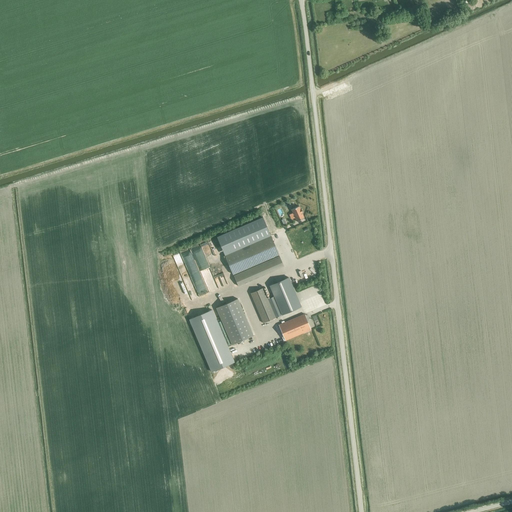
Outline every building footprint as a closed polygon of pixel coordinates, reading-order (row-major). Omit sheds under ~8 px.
[(299,206),(291,209),(296,221),(304,218),(302,212),(301,209),(300,209),(299,206)] [(243,248),(251,266),(279,254),(271,236),(243,248)] [(201,239),(192,243),(201,266),(211,262),(201,239)] [(279,256),(233,276),(238,286),(284,266),(279,256)] [(313,271),(323,268),(320,260),(315,262),(317,266),(312,267),(313,271)] [(274,296),(267,299),(275,318),(292,311),(301,307),(295,293),(288,277),(269,285),(274,296)] [(307,284),(298,288),(301,296),(305,295),(303,290),(308,287),(307,284)] [(250,293),(263,323),(275,318),(267,299),(263,288),(250,293)] [(235,300),(216,308),(241,365),(260,357),(235,300)] [(211,310),(189,319),(212,372),(234,362),(211,310)] [(304,314),(279,325),(285,340),(311,330),(304,314)]
